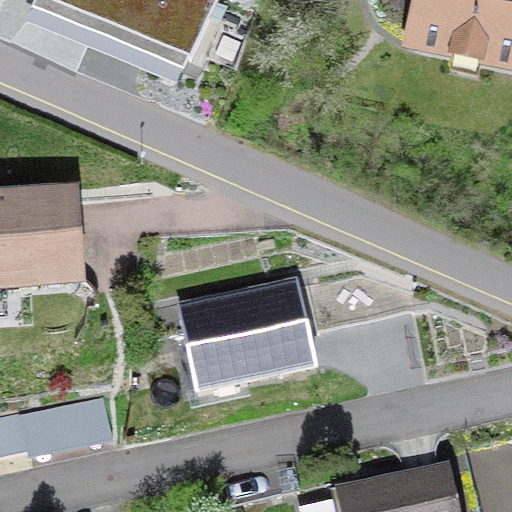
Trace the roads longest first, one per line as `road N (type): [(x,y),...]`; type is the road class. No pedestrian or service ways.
road 1 (unclassified): [(511,288),(0,60)]
road 2 (residential): [(511,389),(0,495)]
